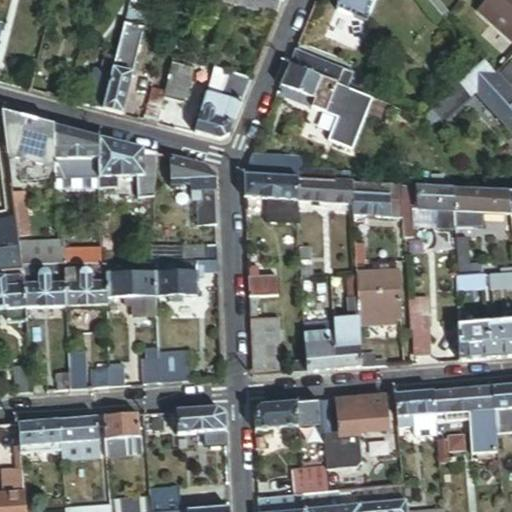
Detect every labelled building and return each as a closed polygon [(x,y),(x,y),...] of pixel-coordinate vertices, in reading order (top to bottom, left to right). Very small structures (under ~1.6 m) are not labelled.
[(205,0),(277,19),(282,5),(265,0),(191,0),(186,20),(191,22),(196,0),(205,0)] [(340,0),(335,13),(355,21),(366,25),(370,17),(368,16),(375,0),(340,0)] [(511,0),(487,0),(478,10),(511,41),(511,0)] [(151,16),(131,10),(127,25),(147,30),(151,16)] [(127,25),(114,72),(134,78),(147,30),(127,25)] [(352,77),(295,54),(289,70),(346,92),(352,77)] [(495,75),(484,63),(460,88),(472,99),(474,97),(495,75)] [(192,71),(174,66),(167,91),(165,96),(164,102),(182,107),(192,71)] [(205,98),(195,137),(218,143),(228,139),(252,80),(214,69),(205,98)] [(346,92),(289,70),(280,91),(314,104),(311,114),(337,124),(349,94),(346,92)] [(114,72),(103,113),(123,118),(134,78),(114,72)] [(474,97),(511,136),(511,96),(495,75),(474,97)] [(364,85),(359,98),(375,104),(380,92),(364,85)] [(460,88),(454,94),(434,115),(431,119),(444,131),(463,110),(462,109),(472,99),(460,88)] [(157,127),(164,102),(165,96),(160,94),(154,93),(146,124),(157,127)] [(54,131),(2,117),(6,158),(55,171),(54,131)] [(98,142),(54,131),(55,171),(55,178),(55,186),(99,184),(98,142)] [(156,158),(98,142),(99,184),(99,195),(119,194),(118,184),(136,183),(155,183),(156,158)] [(6,158),(7,165),(55,178),(55,171),(6,158)] [(204,170),(170,161),(172,188),(191,187),(192,203),(197,202),(198,227),(216,227),(214,182),(204,170)] [(244,180),(259,181),(262,173),(263,168),(252,163),(244,180)] [(270,182),(270,174),(262,173),(259,181),(270,182)] [(295,184),(333,186),(333,178),(270,174),(270,182),(295,184)] [(297,205),(295,184),(270,182),(259,181),(244,180),(245,202),(268,203),(297,205)] [(155,183),(136,183),(137,202),(154,201),(155,183)] [(99,184),(55,186),(55,196),(99,195),(99,184)] [(352,208),(351,187),(333,186),(295,184),(297,205),(352,208)] [(400,224),(398,189),(351,187),(352,208),(353,220),(400,224)] [(412,231),(454,234),(454,231),(452,193),(400,190),(403,243),(413,243),(412,231)] [(507,196),(452,193),(454,231),(482,232),(482,219),(509,220),(507,196)] [(14,224),(16,244),(27,242),(22,197),(11,199),(14,224)] [(297,205),(268,203),(267,230),(298,229),(297,205)] [(0,275),(20,275),(17,251),(16,244),(14,224),(0,225),(0,275)] [(466,242),(454,242),(456,278),(479,277),(479,268),(468,269),(466,242)] [(61,248),(17,251),(20,275),(63,273),(62,257),(61,248)] [(217,248),(179,250),(180,267),(218,265),(217,248)] [(364,248),(355,248),(356,266),(365,266),(364,248)] [(179,250),(151,252),(150,268),(153,268),(180,267),(179,250)] [(300,252),(301,274),(312,273),(310,251),(300,252)] [(62,257),(63,273),(100,271),(100,255),(62,257)] [(180,267),(153,268),(154,300),(195,297),(194,275),(218,274),(218,265),(180,267)] [(365,266),(356,266),(356,276),(366,275),(365,266)] [(105,271),(106,303),(123,302),(123,308),(132,308),(132,319),(155,317),(154,300),(153,268),(150,268),(105,271)] [(100,271),(63,273),(64,309),(106,306),(106,303),(105,271),(100,271)] [(248,273),(250,302),(256,302),(278,301),(277,281),(258,283),(258,272),(248,273)] [(63,273),(20,275),(23,312),(64,309),(63,273)] [(366,275),(356,276),(356,278),(359,319),(391,317),(391,314),(399,313),(397,273),(366,275)] [(511,274),(492,276),(489,277),(490,291),(511,288),(511,274)] [(0,275),(0,313),(5,313),(5,323),(7,324),(24,323),(23,312),(20,275),(0,275)] [(479,277),(456,278),(457,291),(484,290),(483,277),(479,277)] [(359,319),(356,278),(347,278),(350,330),(334,331),(334,336),(359,335),(359,319)] [(408,316),(410,334),(413,334),(415,358),(430,357),(427,315),(408,316)] [(495,361),(511,359),(511,316),(500,317),(501,325),(492,325),(495,361)] [(253,381),(281,378),(279,321),(257,323),(250,323),(253,381)] [(487,326),(489,362),(495,361),(492,325),(487,326)] [(464,327),(458,328),(461,364),(489,362),(487,326),(464,327)] [(329,327),(305,328),(305,338),(329,337),(329,327)] [(359,335),(334,336),(332,337),(334,374),(362,372),(361,355),(359,335)] [(305,338),(307,365),(307,375),(334,374),(332,337),(329,337),(305,338)] [(28,367),(30,388),(45,386),(42,354),(27,355),(28,367)] [(158,386),(189,384),(187,354),(157,356),(157,361),(158,386)] [(374,354),(361,355),(362,372),(387,371),(386,364),(374,365),(374,354)] [(70,393),(86,392),(84,355),(68,357),(69,371),(70,393)] [(144,387),(158,386),(157,361),(143,362),(144,387)] [(307,375),(307,365),(293,365),(293,376),(307,375)] [(15,397),(31,396),(30,388),(28,367),(13,369),(15,397)] [(108,390),(121,389),(121,370),(107,372),(108,390)] [(57,394),(70,393),(69,371),(62,371),(62,376),(56,376),(57,394)] [(93,391),(108,390),(107,372),(92,373),(93,391)] [(511,390),(491,392),(493,414),(495,439),(511,437),(511,390)] [(432,397),(433,419),(467,416),(470,458),(496,456),(495,439),(493,414),(491,392),(432,397)] [(432,397),(394,399),(397,432),(427,429),(426,419),(433,419),(432,397)] [(386,433),(384,400),(335,404),(337,434),(339,449),(358,448),(357,436),(386,433)] [(337,434),(335,404),(320,405),(321,428),(322,435),(337,434)] [(321,428),(320,405),(261,409),(255,417),(256,434),(321,428)] [(217,412),(176,415),(178,438),(204,436),(226,434),(225,419),(217,412)] [(140,441),(138,418),(104,421),(106,444),(140,441)] [(98,445),(96,421),(59,424),(61,448),(98,445)] [(61,453),(62,463),(107,460),(106,444),(104,421),(96,421),(98,445),(61,448),(61,453)] [(61,448),(59,424),(18,427),(20,451),(61,448)] [(204,436),(205,449),(226,447),(226,434),(204,436)] [(106,444),(107,460),(141,457),(140,441),(106,444)] [(20,451),(20,456),(61,453),(61,448),(20,451)] [(325,469),(292,472),(295,498),(303,498),(327,495),(325,469)] [(0,511),(24,511),(21,471),(1,472),(3,500),(0,500),(0,511)] [(358,511),(405,511),(403,488),(357,493),(358,511)] [(180,511),(178,491),(150,493),(151,500),(151,511),(180,511)] [(358,511),(357,493),(327,495),(303,498),(304,511),(358,511)] [(304,511),(303,498),(295,498),(258,502),(259,511),(304,511)] [(110,511),(151,511),(151,500),(110,503),(110,509),(110,511)]
